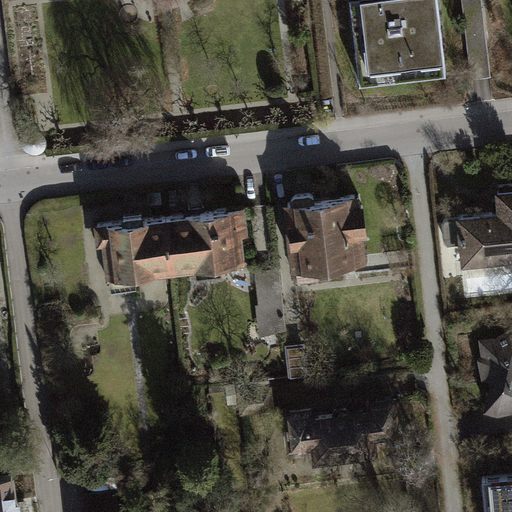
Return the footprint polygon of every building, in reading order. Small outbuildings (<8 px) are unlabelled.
[(350,0),(360,82),(446,72),(438,0),(350,0)] [(462,0),(472,78),(482,77),(491,76),(482,0),(462,0)] [(34,130),(30,130),(26,131),(24,133),(23,136),(22,140),(24,143),(25,146),(28,149),(32,151),(35,152),(39,152),(42,150),(45,147),(46,143),(46,140),(45,137),(43,134),(40,132),(34,130)] [(511,183),(499,185),(502,211),(460,215),(460,217),(446,219),(444,222),(445,241),(448,243),(463,241),(464,260),(511,256),(511,183)] [(288,203),(297,281),(320,278),(318,263),(341,260),(347,265),(356,264),(361,258),(363,258),(360,231),(366,230),(363,205),(357,205),(356,195),(315,200),(314,196),(310,193),(295,195),(292,198),(293,202),(288,203)] [(190,212),(167,215),(173,265),(195,262),(197,276),(220,273),(219,259),(242,256),(238,218),(245,217),(244,206),(205,211),(205,206),(189,208),(190,212)] [(135,269),(173,265),(167,215),(143,218),(142,213),(124,215),(125,220),(98,223),(100,239),(106,238),(112,289),(136,286),(135,269)] [(265,304),(284,307),(280,269),(261,271),(265,304)] [(495,375),(488,407),(497,410),(511,406),(511,333),(499,339),(484,342),(486,356),(483,360),(486,376),(493,375),(495,375)] [(288,346),(291,376),(307,374),(304,344),(288,346)] [(239,384),(243,410),(273,406),(269,380),(239,384)] [(288,412),(291,447),(315,445),(316,456),(376,450),(375,439),(400,437),(396,401),(370,404),(370,411),(348,413),(348,409),(334,410),(334,415),(312,417),(311,410),(288,412)] [(511,511),(511,473),(483,476),(486,511),(511,511)] [(0,478),(0,511),(18,511),(17,501),(14,501),(12,477),(0,478)] [(140,492),(142,508),(169,505),(168,489),(140,492)] [(87,496),(88,511),(120,511),(119,493),(87,496)]
